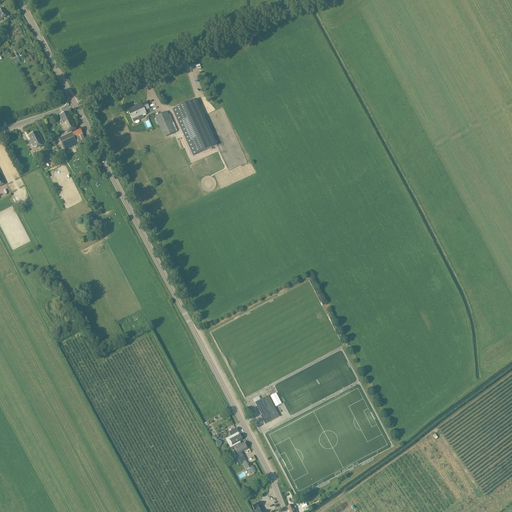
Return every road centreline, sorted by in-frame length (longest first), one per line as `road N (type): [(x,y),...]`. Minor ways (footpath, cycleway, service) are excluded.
road 1 (tertiary): [(283,511),(75,105)]
road 2 (unclassified): [(75,105),(313,0)]
